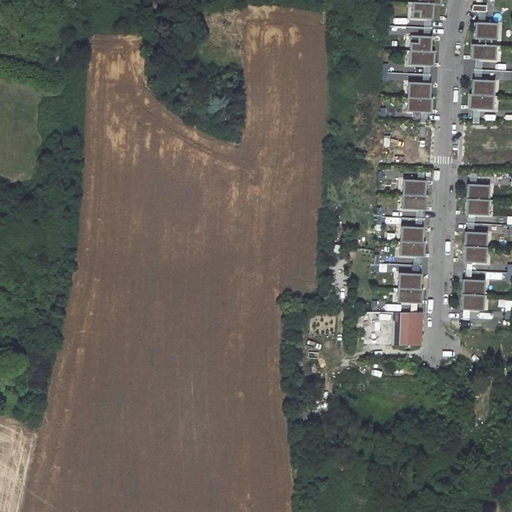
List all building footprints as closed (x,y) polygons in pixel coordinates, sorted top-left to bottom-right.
[(419,4),(412,3),(411,20),(433,21),(433,4),(419,4)] [(498,23),(475,22),(474,39),(479,39),(492,40),(497,40),(498,23)] [(410,50),(431,51),(432,36),(410,36),(410,50)] [(479,45),(472,44),(471,59),(496,60),(497,45),(491,45),(479,45)] [(410,50),(409,65),(434,66),(435,51),(431,51),(410,50)] [(471,94),(495,95),(495,80),(472,80),(471,94)] [(408,82),(407,97),(430,97),(431,83),(408,82)] [(495,95),(471,94),(469,94),(469,109),(494,110),(495,95)] [(432,97),(430,97),(407,97),(407,112),(432,112),(432,97)] [(403,180),(402,194),(426,195),(426,181),(403,180)] [(466,199),(489,200),(490,185),(467,184),(466,199)] [(428,195),(426,195),(402,194),(402,209),(427,210),(428,195)] [(489,200),(466,199),(465,215),(488,216),(489,200)] [(401,226),(400,241),(423,241),(424,227),(401,226)] [(464,246),(487,247),(487,233),(465,232),(464,246)] [(425,241),(423,241),(400,241),(400,255),(425,256),(425,241)] [(487,247),(464,246),(463,262),(486,263),(487,247)] [(398,273),(398,288),(421,288),(421,274),(398,273)] [(462,294),(484,295),(485,280),(462,279),(462,294)] [(423,288),(421,288),(398,288),(397,303),(422,303),(423,288)] [(484,295),(462,294),(461,310),(484,311),(484,295)] [(421,345),(422,313),(400,312),(398,345),(421,345)]
